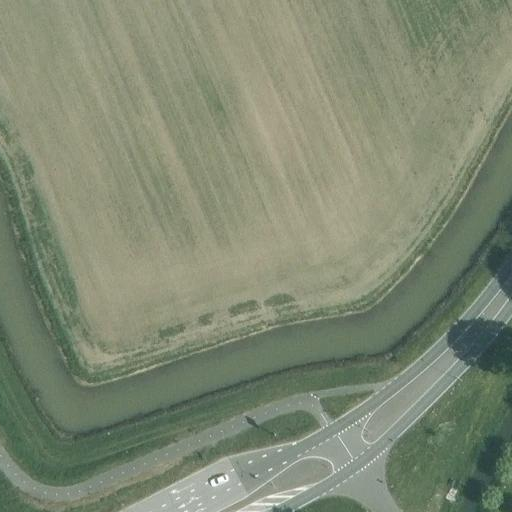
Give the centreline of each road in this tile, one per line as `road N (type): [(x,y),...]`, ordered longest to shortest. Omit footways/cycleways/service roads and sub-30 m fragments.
road 1 (secondary): [(511,264),(449,344),(330,433)]
road 2 (secondary): [(354,472),(466,364),(511,306)]
road 3 (secondary): [(330,433),(176,511)]
